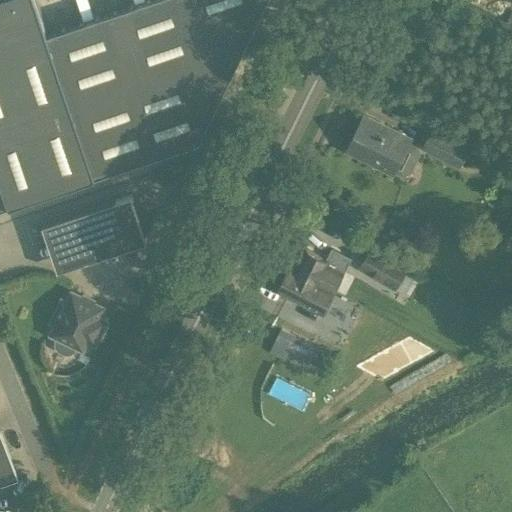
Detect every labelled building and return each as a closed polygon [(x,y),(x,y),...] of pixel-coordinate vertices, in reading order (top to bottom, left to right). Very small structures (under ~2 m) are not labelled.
[(0,0),(0,207),(198,140),(265,0),(145,0),(84,21),(84,19),(47,31),(36,0),(0,0)] [(394,173),(412,138),(365,114),(347,150),(394,173)] [(432,124),(421,147),(460,167),(471,144),(432,124)] [(511,164),(501,159),(491,179),(511,189),(511,164)] [(132,194),(44,224),(49,240),(50,239),(45,224),(63,218),(78,263),(125,247),(134,252),(139,243),(148,239),(145,230),(151,217),(148,209),(135,202),(132,194)] [(358,267),(394,289),(408,265),(372,243),(358,267)] [(329,288),(338,272),(343,274),(350,258),(332,248),(327,258),(306,247),(294,269),(288,266),(276,288),(305,303),(305,302),(322,311),(333,290),(329,288)] [(66,352),(70,352),(74,349),(76,346),(84,349),(88,340),(96,343),(108,320),(100,316),(105,306),(72,290),(51,333),(59,337),(57,341),(57,345),(60,349),(66,352)] [(341,294),(337,305),(358,313),(362,302),(341,294)] [(384,382),(414,364),(402,343),(360,368),(360,369),(384,382)] [(0,476),(15,471),(0,433),(0,476)]
